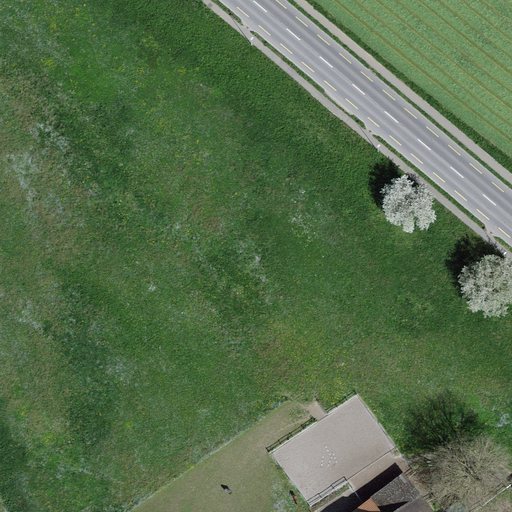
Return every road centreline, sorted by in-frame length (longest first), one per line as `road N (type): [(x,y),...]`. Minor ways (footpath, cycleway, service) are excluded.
road 1 (primary): [(511,221),(249,0)]
road 2 (track): [(345,511),(399,476),(446,458),(486,466),(511,483)]
